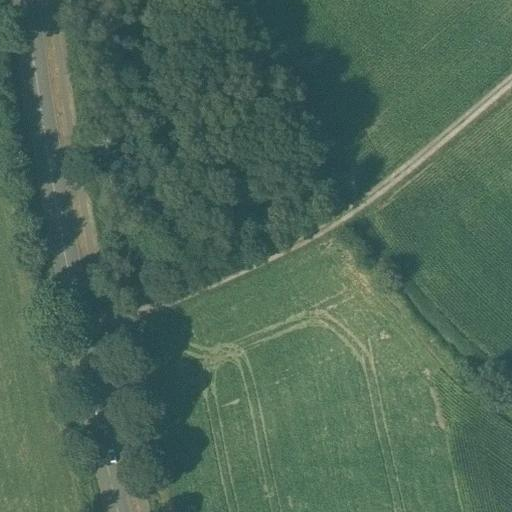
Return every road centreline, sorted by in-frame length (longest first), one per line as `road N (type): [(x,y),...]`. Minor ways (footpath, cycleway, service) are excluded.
road 1 (residential): [(83,328),(224,279),(353,208),(511,82)]
road 2 (secondary): [(83,328),(25,0)]
road 3 (secondary): [(117,511),(83,328)]
